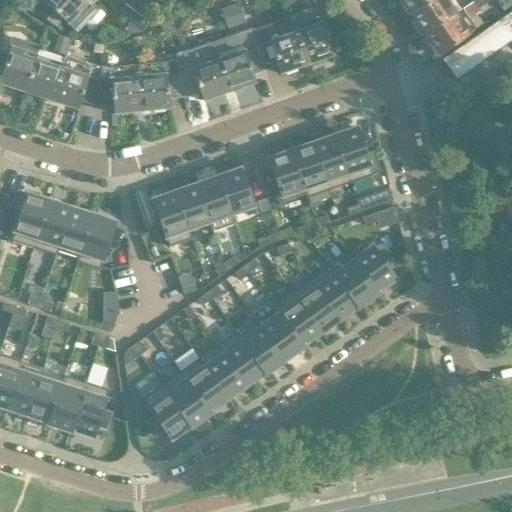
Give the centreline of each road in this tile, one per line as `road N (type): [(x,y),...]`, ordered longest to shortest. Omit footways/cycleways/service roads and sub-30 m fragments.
road 1 (residential): [(0,455),(108,490),(165,489),(443,294)]
road 2 (residential): [(390,77),(119,164),(84,163),(0,136)]
road 3 (residential): [(443,294),(390,77)]
road 4 (tertiary): [(511,483),(374,511)]
